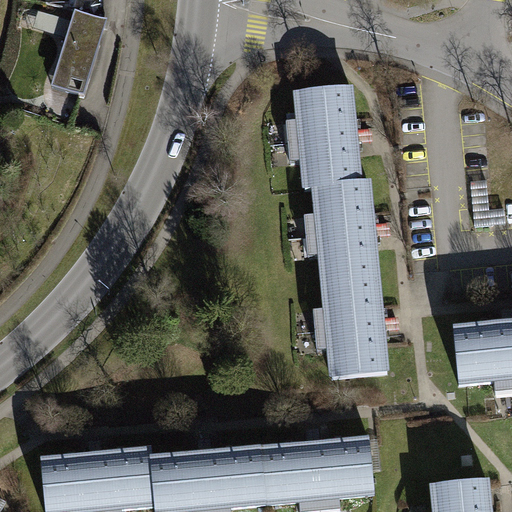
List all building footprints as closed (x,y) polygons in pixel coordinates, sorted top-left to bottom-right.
[(78,0),(78,12),(105,13),(105,0),(78,0)] [(109,22),(78,13),(55,89),(86,98),(109,22)] [(362,96),(301,103),(305,133),(293,134),(297,175),(309,173),(313,201),(321,200),(373,194),(362,96)] [(0,193),(0,216),(9,212),(0,193)] [(328,265),(332,296),(391,290),(380,193),(373,194),(321,200),(324,226),(312,227),(316,267),(328,265)] [(391,290),(332,296),(335,319),(323,321),(327,363),(339,361),(342,390),(402,383),(391,290)] [(511,335),(463,340),(468,399),(511,394),(511,335)] [(277,458),(282,511),(364,511),(380,510),(390,510),(389,503),(383,447),(277,458)] [(166,458),(50,470),(53,511),(171,511),(167,468),(166,458)] [(167,468),(171,511),(282,511),(277,458),(167,468)] [(427,481),(430,511),(484,511),(481,475),(427,481)]
